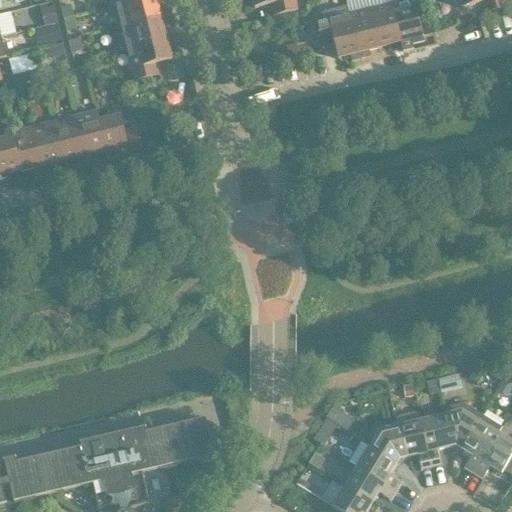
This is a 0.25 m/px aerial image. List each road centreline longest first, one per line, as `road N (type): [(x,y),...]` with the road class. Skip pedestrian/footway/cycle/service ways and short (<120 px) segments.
road 1 (residential): [(230,108),(511,40)]
road 2 (residential): [(0,205),(242,141),(230,108)]
